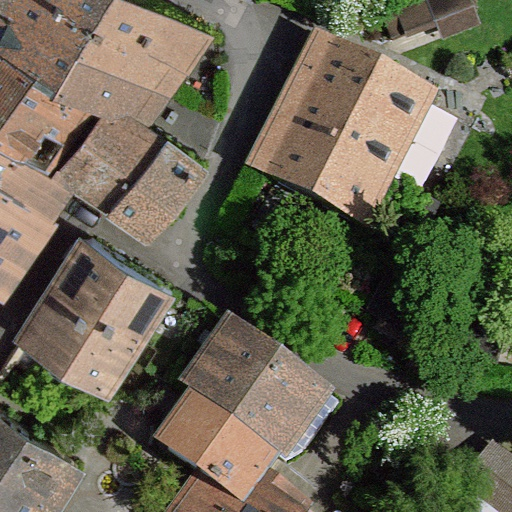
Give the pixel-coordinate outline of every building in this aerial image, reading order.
[(211,25),(159,0),(0,0),(0,42),(107,95),(154,118),(211,25)] [(466,0),(435,0),(434,0),(446,37),(475,27),(466,0)] [(319,31),(245,170),(364,234),(439,96),(319,31)] [(0,42),(0,135),(51,169),(107,95),(0,42)] [(75,185),(148,237),(209,163),(154,118),(107,95),(51,169),(75,185)] [(0,135),(0,287),(8,293),(59,218),(53,215),(75,185),(51,169),(0,135)] [(79,227),(12,332),(107,393),(175,289),(79,227)] [(336,400),(227,322),(177,388),(187,397),(278,461),(287,467),(336,400)] [(278,461),(187,397),(152,448),(194,477),(244,511),(259,490),(278,461)] [(54,511),(85,465),(0,406),(0,511),(54,511)] [(511,511),(511,460),(498,449),(469,486),(502,511),(511,511)] [(289,511),(259,490),(244,511),(194,477),(168,511),(289,511)]
